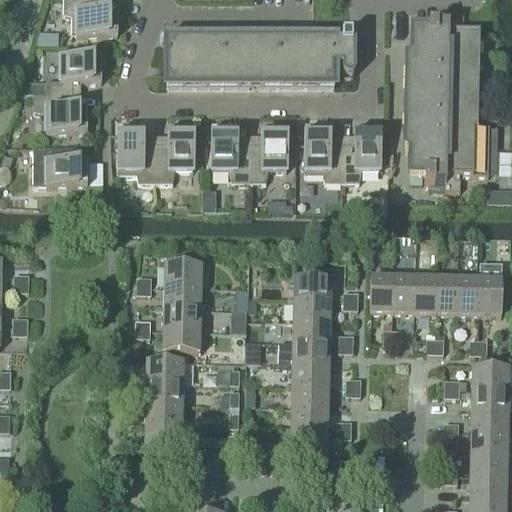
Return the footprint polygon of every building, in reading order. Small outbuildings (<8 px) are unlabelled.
[(116,16),(103,16),(103,3),(75,4),(62,4),(62,21),(70,23),(70,42),(116,42),(116,16)] [(475,133),(477,38),(461,38),(462,22),(446,21),(446,29),(426,29),(426,37),(411,37),(411,50),(414,50),(413,60),(405,60),(403,157),(411,157),(411,168),(408,168),(408,181),(423,181),(422,189),(442,190),(442,198),(458,198),(458,182),(496,183),(496,159),(487,158),(487,133),(475,133)] [(353,79),(353,77),(353,48),(350,48),(350,40),(340,40),(340,44),(332,44),(332,40),(165,40),(165,93),(332,93),(332,73),(340,73),(340,78),(340,79),(341,80),(342,81),(343,82),(344,83),(345,84),(346,84),(348,84),(349,84),(351,83),(351,82),(353,80),(353,79)] [(72,89),(100,89),(100,63),(59,63),(59,87),(44,87),(44,101),(72,101),(72,89)] [(85,113),(72,113),(72,101),(44,101),(31,101),(31,118),(44,121),(44,139),(85,139),(85,113)] [(154,149),(141,149),(141,136),(116,136),(116,182),(135,182),(137,190),(154,190),(154,149)] [(173,177),(191,177),(191,136),(166,136),(166,149),(154,149),(154,190),(171,190),(173,177)] [(247,149),(235,149),(235,136),(209,136),(209,177),(227,177),(230,190),(247,190),(247,149)] [(267,177),(285,177),(285,136),(259,136),(259,149),(247,149),(247,190),(264,190),(267,177)] [(340,149),(328,149),(328,136),(302,136),(302,182),(321,182),(323,190),(340,190),(340,149)] [(378,177),(378,136),(353,136),(353,149),(340,149),(340,190),(357,190),(360,177),(378,177)] [(72,168),(72,154),(31,154),(31,193),(85,193),(85,168),(72,168)] [(511,208),(511,193),(487,193),(487,208),(511,208)] [(199,294),(199,272),(163,271),(163,294),(199,294)] [(27,290),(27,282),(12,281),(12,290),(27,290)] [(149,293),(150,285),(135,284),(135,293),(149,293)] [(390,321),(390,284),(368,284),(367,320),(390,321)] [(411,321),(412,285),(390,284),(390,321),(411,321)] [(328,307),(328,285),(292,285),(291,306),(328,307)] [(433,322),(434,285),(412,285),(411,321),(433,322)] [(455,322),(456,286),(434,285),(433,322),(455,322)] [(477,322),(477,286),(456,286),(455,322),(477,322)] [(499,323),(500,286),(477,286),(477,322),(499,323)] [(27,299),(27,290),(12,290),(12,299),(27,299)] [(149,302),(149,293),(135,293),(134,302),(149,302)] [(198,316),(199,294),(163,294),(162,315),(198,316)] [(356,308),(356,300),(341,299),(341,308),(356,308)] [(327,329),(328,307),(291,306),(291,328),(327,329)] [(355,317),(356,308),(341,308),(341,317),(355,317)] [(198,338),(198,316),(162,315),(162,337),(198,338)] [(244,318),(235,318),(234,339),(244,340),(244,318)] [(26,334),(26,325),(11,325),(11,333),(26,334)] [(148,337),(149,328),(134,328),(134,336),(148,337)] [(327,351),(327,329),(291,328),(291,350),(327,351)] [(26,342),(26,334),(11,333),(11,342),(26,342)] [(148,345),(148,337),(134,336),(133,345),(148,345)] [(198,360),(198,338),(162,337),(161,359),(198,360)] [(389,353),(390,338),(381,338),(381,352),(389,353)] [(398,353),(398,338),(390,338),(389,353),(398,353)] [(351,351),(351,343),(336,342),(336,351),(351,351)] [(432,361),(433,346),(424,346),(424,361),(432,361)] [(441,361),(441,347),(433,346),(432,361),(441,361)] [(476,362),(476,347),(467,347),(467,362),(476,362)] [(484,362),(485,348),(476,347),(476,362),(484,362)] [(327,373),(327,351),(291,350),(290,372),(327,373)] [(351,360),(351,351),(336,351),(336,360),(351,360)] [(180,390),(181,368),(144,368),(144,390),(180,390)] [(326,395),(327,373),(290,372),(290,394),(326,395)] [(506,397),(507,374),(470,374),(470,396),(506,397)] [(0,386),(9,387),(9,378),(0,377),(0,386)] [(237,393),(237,377),(228,377),(228,392),(237,393)] [(0,395),(9,395),(9,387),(0,386),(0,395)] [(358,395),(358,386),(344,386),(343,395),(358,395)] [(457,396),(457,388),(442,387),(442,395),(457,396)] [(180,412),(180,390),(144,390),(144,412),(180,412)] [(326,416),(326,395),(290,394),(289,416),(326,416)] [(358,403),(358,395),(343,395),(343,403),(358,403)] [(457,405),(457,396),(442,395),(442,405),(457,405)] [(506,419),(506,397),(470,396),(469,418),(506,419)] [(237,413),(237,399),(228,399),(228,413),(237,413)] [(180,435),(180,412),(144,412),(143,434),(180,435)] [(236,436),(237,413),(228,413),(227,436),(236,436)] [(325,438),(326,416),(289,416),(289,437),(325,438)] [(505,441),(506,419),(469,418),(469,440),(505,441)] [(0,429),(8,430),(8,422),(0,421),(0,429)] [(0,438),(8,439),(8,430),(0,429),(0,438)] [(349,438),(349,429),(335,429),(334,438),(349,438)] [(456,440),(456,431),(441,431),(441,439),(456,440)] [(179,457),(180,435),(143,434),(143,456),(179,457)] [(325,460),(325,438),(289,437),(288,459),(325,460)] [(349,446),(349,438),(334,438),(334,446),(349,446)] [(456,448),(456,440),(441,439),(441,448),(456,448)] [(505,462),(505,441),(469,440),(468,461),(505,462)] [(236,457),(236,445),(228,445),(227,457),(236,457)] [(504,484),(505,462),(468,461),(468,483),(504,484)] [(455,483),(455,474),(440,474),(440,482),(455,483)] [(455,491),(455,483),(440,482),(440,491),(455,491)] [(504,506),(504,484),(468,483),(467,505),(504,506)]
